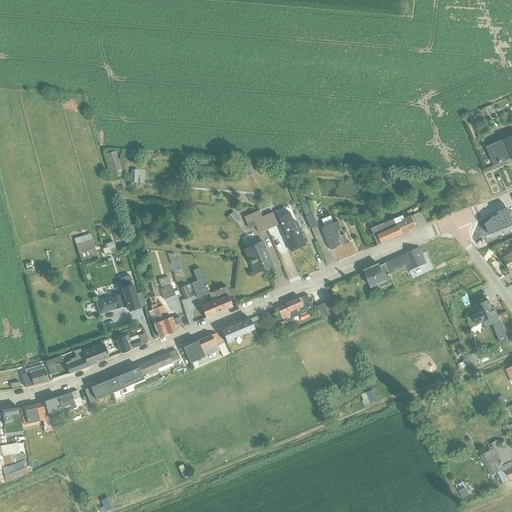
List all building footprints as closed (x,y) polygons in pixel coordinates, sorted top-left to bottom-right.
[(511,136),(504,140),(486,147),(494,165),(511,158),(511,136)] [(117,151),(106,154),(112,178),(122,176),(117,156),(118,155),(117,151)] [(251,163),(243,168),(248,177),(256,171),(251,163)] [(308,204),(302,206),(311,229),(315,227),(319,226),(314,213),(312,214),(308,204)] [(498,214),(496,216),(502,230),(511,225),(511,216),(511,214),(508,207),(498,212),(498,214)] [(268,230),(263,216),(260,210),(256,212),(255,210),(251,212),(251,214),(244,217),(246,223),(254,220),(259,233),(265,231),(268,230)] [(233,212),(226,217),(232,225),(239,219),(233,212)] [(273,212),(263,216),(268,230),(274,227),(279,225),(273,212)] [(291,213),(279,218),(283,226),(280,228),(291,252),(307,245),(297,220),(294,221),(291,213)] [(331,215),(322,219),(325,227),(322,228),(331,250),(330,250),(331,251),(350,242),(348,243),(345,234),(341,235),(339,231),(342,230),(339,221),(334,223),(331,215)] [(394,219),(371,229),(378,245),(410,231),(410,230),(417,227),(412,215),(404,219),(403,215),(394,219)] [(502,230),(496,216),(486,225),(490,235),(502,230)] [(91,234),(74,238),(82,263),(98,258),(95,248),(91,234)] [(247,248),(245,249),(255,273),(273,266),(263,241),(258,243),(256,238),(245,243),(247,248)] [(107,248),(102,249),(104,255),(117,251),(114,245),(113,242),(105,245),(107,248)] [(391,262),(385,264),(390,274),(406,267),(408,272),(427,264),(419,247),(409,252),(410,254),(391,262)] [(410,254),(409,252),(407,253),(385,263),(385,264),(391,262),(410,254)] [(511,252),(503,259),(511,272),(511,271),(511,252)] [(390,274),(385,264),(380,267),(379,264),(364,271),(372,287),(379,284),(379,287),(393,281),(390,274)] [(197,281),(203,278),(199,268),(193,270),(197,281)] [(123,293),(95,301),(99,314),(125,307),(124,306),(127,305),(129,311),(139,308),(139,307),(144,306),(140,293),(136,294),(133,284),(132,285),(129,275),(123,277),(119,278),(123,293)] [(168,277),(158,280),(161,287),(170,284),(168,277)] [(203,278),(197,281),(180,288),(185,300),(192,297),(191,297),(196,295),(197,298),(210,293),(203,278)] [(154,297),(154,298),(159,296),(155,280),(150,281),(154,297)] [(171,285),(160,289),(164,300),(175,295),(178,294),(177,291),(174,292),(171,285)] [(212,301),(200,306),(206,318),(233,307),(228,295),(230,294),(227,286),(214,292),(209,294),(211,299),(212,301)] [(308,295),(278,307),(283,319),(292,316),(292,318),(300,315),(302,320),(311,317),(309,312),(315,309),(312,301),(311,301),(308,295)] [(154,298),(154,297),(150,298),(151,303),(152,305),(151,306),(152,310),(148,311),(159,338),(168,334),(156,303),(154,298)] [(483,323),(498,316),(495,307),(492,308),(489,300),(487,301),(486,297),(479,299),(481,304),(475,306),(478,313),(467,318),(470,327),(476,325),(476,326),(483,323)] [(332,300),(324,303),(329,315),(336,312),(332,300)] [(160,302),(156,303),(168,334),(177,331),(176,329),(183,326),(179,317),(173,319),(172,317),(168,318),(163,306),(162,306),(160,302)] [(329,315),(324,303),(318,306),(322,318),(329,315)] [(266,312),(250,319),(251,323),(264,317),(265,319),(268,317),(266,312)] [(498,316),(483,323),(485,328),(501,321),(498,316)] [(251,323),(250,319),(221,331),(227,343),(234,340),(233,339),(254,330),(251,323)] [(287,320),(279,323),(282,333),(291,330),(287,320)] [(125,336),(116,340),(121,353),(148,343),(144,333),(137,336),(137,335),(130,338),(128,335),(125,336)] [(216,333),(198,341),(204,356),(218,350),(215,343),(220,341),(216,333)] [(204,356),(198,341),(183,347),(189,363),(204,356)] [(103,343),(81,352),(87,367),(109,358),(103,343)] [(87,367),(81,352),(80,349),(73,351),(76,357),(70,359),(70,361),(65,363),(69,374),(87,367)] [(176,350),(138,366),(142,375),(147,373),(149,376),(173,366),(176,371),(184,367),(176,350)] [(467,358),(463,360),(466,367),(479,361),(475,352),(466,356),(467,358)] [(61,356),(45,362),(50,375),(58,372),(56,364),(62,362),(61,356)] [(26,373),(22,374),(26,388),(48,381),(44,367),(44,368),(43,364),(25,369),(26,373)] [(115,377),(90,387),(95,399),(119,389),(115,377)] [(144,379),(137,382),(140,388),(146,385),(144,379)] [(131,380),(124,383),(127,392),(135,389),(131,380)] [(64,405),(69,403),(74,402),(73,399),(80,397),(77,390),(44,402),(50,417),(60,414),(60,413),(66,411),(64,405)] [(373,390),(361,394),(363,399),(361,400),(363,406),(377,401),(373,390)] [(89,401),(81,404),(85,414),(93,411),(89,401)] [(50,417),(44,402),(36,404),(20,408),(24,424),(28,424),(39,421),(50,418),(50,417)] [(13,433),(23,432),(24,432),(19,415),(18,408),(2,410),(5,433),(12,432),(13,433)] [(508,425),(503,427),(506,434),(511,431),(508,425)] [(263,434),(256,437),(260,448),(268,446),(263,434)] [(511,441),(511,442),(511,445),(511,462),(509,457),(511,455),(505,441),(499,444),(497,440),(487,446),(490,450),(484,453),(488,461),(483,463),(486,469),(490,466),(494,474),(499,472),(504,482),(506,481),(511,478),(511,441)] [(0,483),(5,483),(28,473),(25,460),(24,453),(20,454),(18,443),(0,446),(0,483)] [(182,465),(178,467),(183,477),(190,474),(188,469),(185,470),(182,465)] [(101,503),(96,505),(99,511),(104,511),(113,508),(108,497),(100,501),(101,503)]
